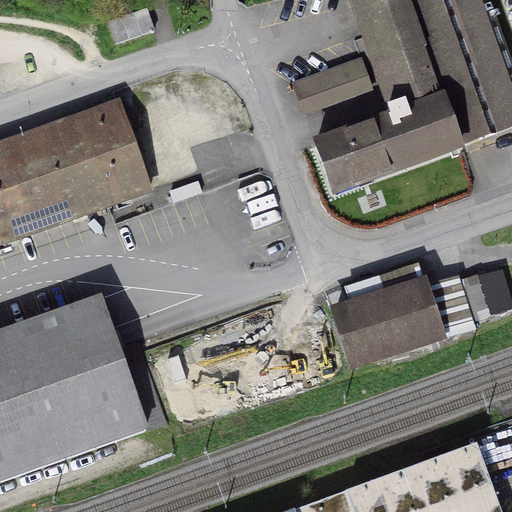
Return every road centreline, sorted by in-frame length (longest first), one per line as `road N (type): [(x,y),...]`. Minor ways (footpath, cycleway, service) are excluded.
road 1 (residential): [(236,38),(305,213),(338,245),(393,246),(511,205)]
road 2 (unknown): [(338,245),(268,286),(223,285),(190,245),(164,243),(0,288)]
road 3 (residential): [(0,119),(236,38)]
